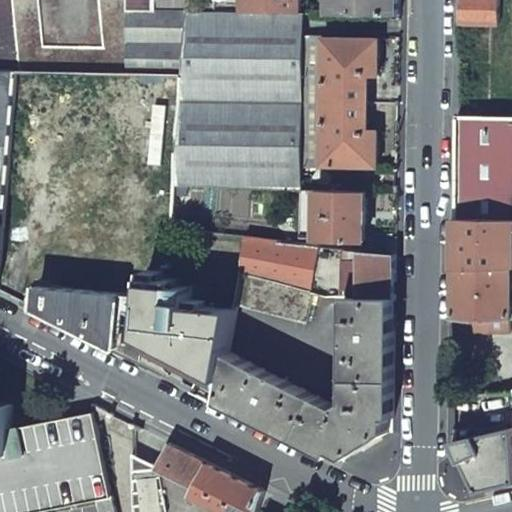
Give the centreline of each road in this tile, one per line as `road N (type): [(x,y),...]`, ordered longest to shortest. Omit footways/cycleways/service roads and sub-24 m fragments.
road 1 (residential): [(431,0),(422,511)]
road 2 (residential): [(0,316),(377,511)]
